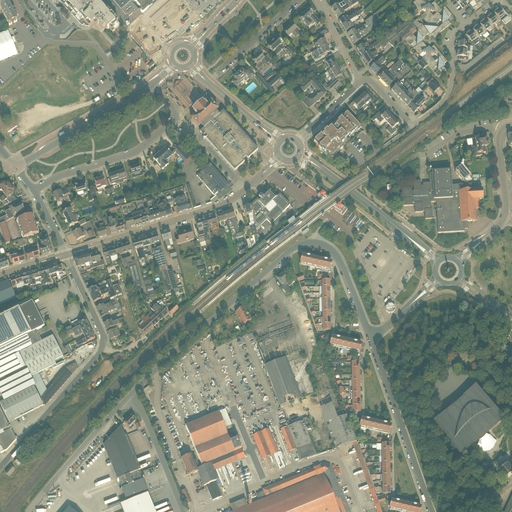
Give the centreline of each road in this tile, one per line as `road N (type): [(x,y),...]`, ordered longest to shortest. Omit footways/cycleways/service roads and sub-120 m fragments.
road 1 (unknown): [(148,379),(199,506),(326,457),(346,476),(359,511)]
road 2 (unclassified): [(133,393),(290,250),(320,244)]
road 3 (tertiary): [(65,254),(213,208),(245,190)]
road 4 (residential): [(431,511),(369,335)]
road 5 (tertiary): [(438,262),(299,154)]
road 6 (residential): [(451,42),(449,92),(413,126),(371,84),(358,84)]
road 7 (residential): [(33,190),(136,151),(178,114)]
road 8 (unclassified): [(15,167),(152,84)]
road 9 (unclassified): [(27,511),(133,393)]
road 10 (unclassified): [(0,467),(101,349)]
road 11 (unclassified): [(182,511),(133,393)]
road 12 (residential): [(207,82),(298,0)]
